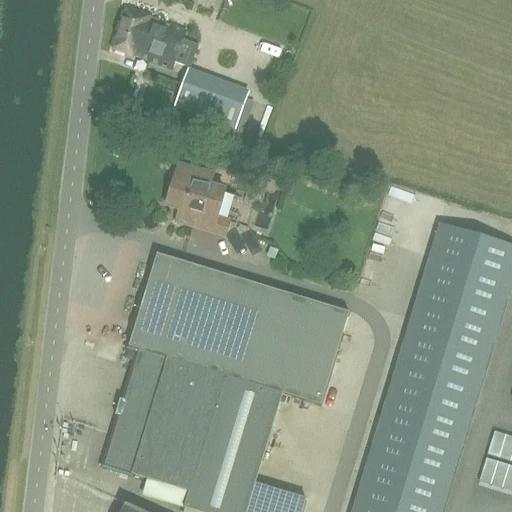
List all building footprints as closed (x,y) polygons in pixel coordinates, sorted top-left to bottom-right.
[(149,18),(124,10),(111,51),(133,58),(133,57),(171,70),(185,31),(148,18),(149,18)] [(236,131),(247,100),(188,78),(176,109),(236,131)] [(225,236),(229,223),(215,218),(223,193),(209,188),(213,176),(180,166),(168,206),(196,214),(192,227),(225,236)] [(420,218),(424,197),(401,192),(396,213),(420,218)] [(351,511),(442,511),(511,285),(511,248),(439,227),(351,511)] [(321,407),(349,315),(158,256),(129,349),(139,351),(103,467),(189,493),(225,378),(282,395),(321,407)] [(282,395),(225,378),(189,493),(184,509),(194,511),(246,511),(255,486),(282,395)] [(495,434),(488,456),(499,459),(506,437),(495,434)] [(511,439),(506,437),(499,459),(510,463),(511,457),(511,439)] [(486,461),(480,482),(490,486),(497,464),(486,461)] [(497,464),(490,486),(502,490),(509,468),(497,464)] [(511,468),(509,468),(502,490),(511,492),(511,468)] [(302,511),(306,502),(255,486),(246,511),(302,511)]
